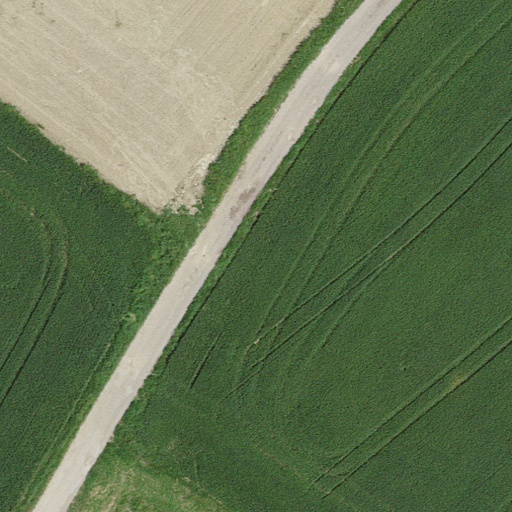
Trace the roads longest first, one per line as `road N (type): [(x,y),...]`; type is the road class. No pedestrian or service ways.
road 1 (track): [(49,511),(269,154),(384,0)]
road 2 (track): [(89,442),(203,511)]
